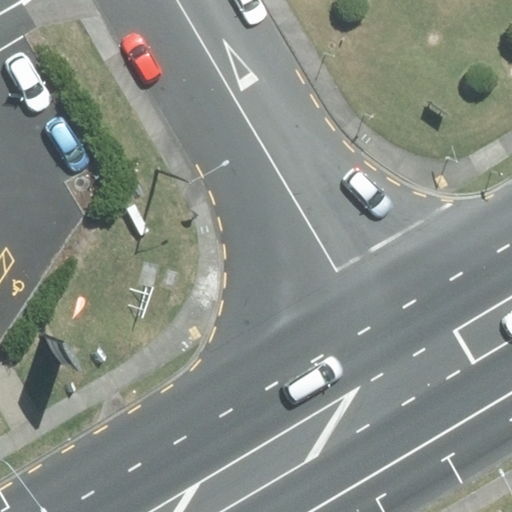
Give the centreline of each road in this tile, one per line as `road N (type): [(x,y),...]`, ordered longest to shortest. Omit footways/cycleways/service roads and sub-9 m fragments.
road 1 (residential): [(176,0),(404,382)]
road 2 (primary): [(404,382),(185,511)]
road 3 (primary): [(511,318),(404,382)]
